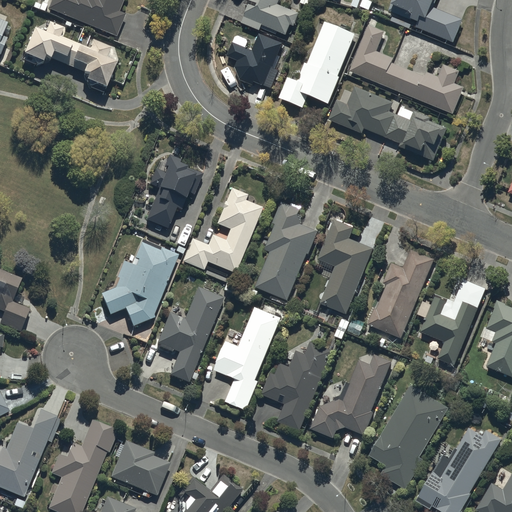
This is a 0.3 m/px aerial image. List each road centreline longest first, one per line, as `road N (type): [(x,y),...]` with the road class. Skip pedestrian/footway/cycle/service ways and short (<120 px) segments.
road 1 (residential): [(457,219),(222,124),(182,74),(178,45),(191,0)]
road 2 (residential): [(339,511),(314,484),(278,463),(107,391),(70,349)]
road 3 (residential): [(457,219),(501,114),(509,0)]
